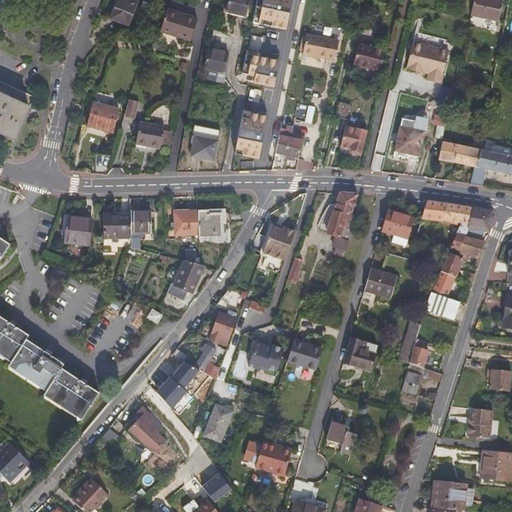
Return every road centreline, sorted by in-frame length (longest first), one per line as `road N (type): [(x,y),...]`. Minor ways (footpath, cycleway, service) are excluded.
road 1 (residential): [(275,182),(210,293),(21,511)]
road 2 (residential): [(507,206),(404,511)]
road 3 (tertiary): [(275,182),(41,181)]
road 4 (tertiary): [(507,206),(362,184),(275,182)]
road 5 (residential): [(89,0),(41,181)]
